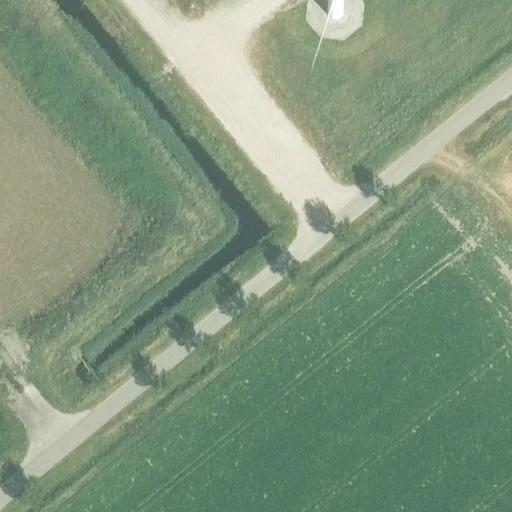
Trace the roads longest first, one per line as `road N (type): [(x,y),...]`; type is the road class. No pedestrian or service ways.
road 1 (unclassified): [(3,511),(511,89)]
road 2 (track): [(342,230),(127,0)]
